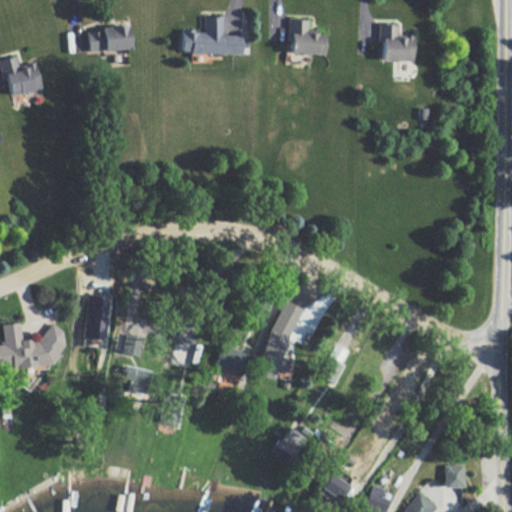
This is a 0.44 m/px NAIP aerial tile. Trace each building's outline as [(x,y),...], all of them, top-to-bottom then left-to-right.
[(239,34),(220,34),(220,16),(201,16),(201,31),(179,31),(179,53),(239,53),(239,34)] [(306,19),(289,19),(287,53),(322,54),(323,34),(315,33),(315,30),(305,30),(306,19)] [(377,60),(411,61),(412,36),(395,36),(396,24),(378,23),(377,60)] [(84,29),(86,51),(127,49),(126,26),(84,29)] [(0,69),(6,96),(39,88),(33,62),(15,66),(13,55),(0,58),(0,69)] [(78,336),(101,339),(107,297),(85,294),(78,336)] [(252,372),(271,380),(275,369),(281,372),(284,363),(278,361),(299,307),(281,299),(252,372)] [(0,323),(0,336),(1,344),(0,343),(0,363),(8,363),(8,368),(58,364),(54,326),(44,327),(45,337),(18,339),(17,322),(0,323)] [(120,353),(136,356),(140,338),(123,335),(120,353)] [(346,350),(332,343),(316,375),(330,383),(346,350)] [(240,374),(246,352),(219,345),(214,368),(240,374)] [(127,380),(125,390),(142,393),(147,370),(123,365),(120,378),(127,380)] [(312,432),(303,425),(297,432),(289,426),(273,445),(289,459),(312,432)] [(442,487),(462,487),(461,464),(441,464),(442,487)] [(340,499),(349,484),(330,473),(321,489),(340,499)] [(380,497),(382,488),(369,484),(362,509),(371,511),(383,511),(387,499),(380,497)] [(427,511),(433,503),(415,491),(400,511),(427,511)]
